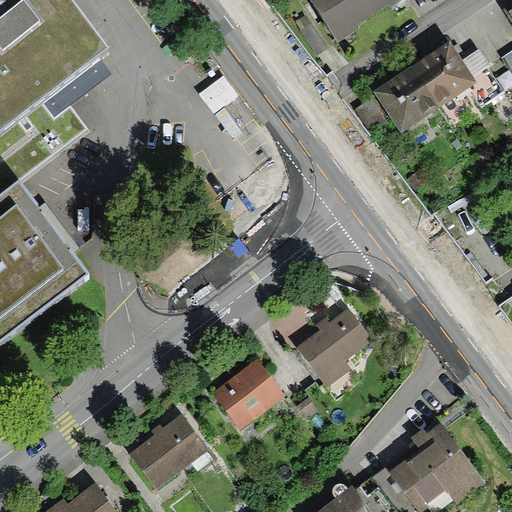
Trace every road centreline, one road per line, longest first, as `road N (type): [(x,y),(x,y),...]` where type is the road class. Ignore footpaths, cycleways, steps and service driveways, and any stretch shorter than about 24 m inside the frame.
road 1 (residential): [(363,194),(321,240),(0,483)]
road 2 (primary): [(511,396),(363,194)]
road 3 (primary): [(214,0),(363,194)]
road 4 (residential): [(462,0),(338,80)]
